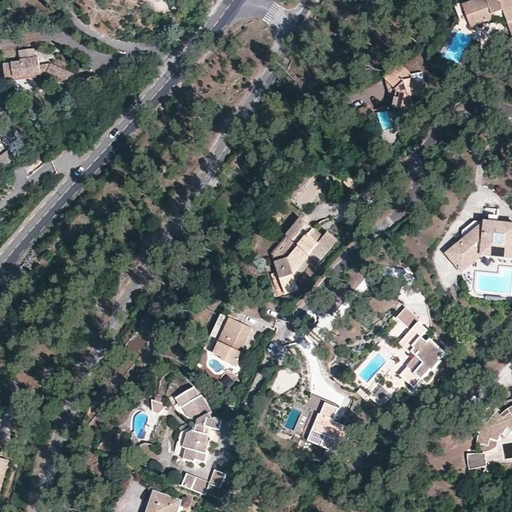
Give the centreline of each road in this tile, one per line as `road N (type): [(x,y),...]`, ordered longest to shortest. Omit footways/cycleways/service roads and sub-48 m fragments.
road 1 (residential): [(300,23),(100,344),(61,440),(43,511)]
road 2 (residential): [(248,412),(288,320),(377,225),(454,114),(478,105),(511,111)]
road 3 (tertiary): [(233,0),(0,266)]
